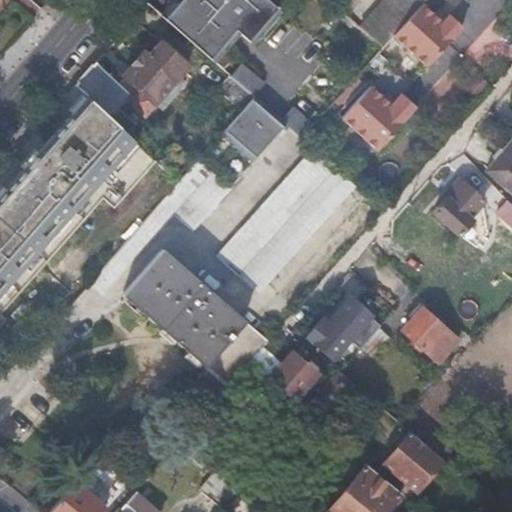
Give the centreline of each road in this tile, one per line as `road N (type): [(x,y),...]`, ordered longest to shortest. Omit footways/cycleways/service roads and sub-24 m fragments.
road 1 (track): [(511,75),(328,278)]
road 2 (secondary): [(0,107),(97,0)]
